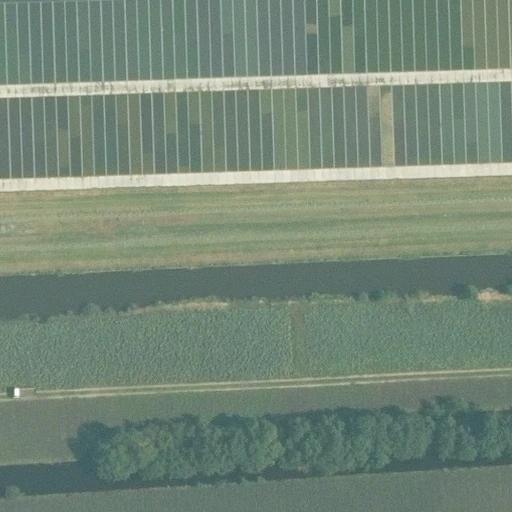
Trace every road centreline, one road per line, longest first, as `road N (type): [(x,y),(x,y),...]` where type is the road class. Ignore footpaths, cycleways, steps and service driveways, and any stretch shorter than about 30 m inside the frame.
road 1 (track): [(511,372),(0,399)]
road 2 (track): [(0,228),(511,210)]
